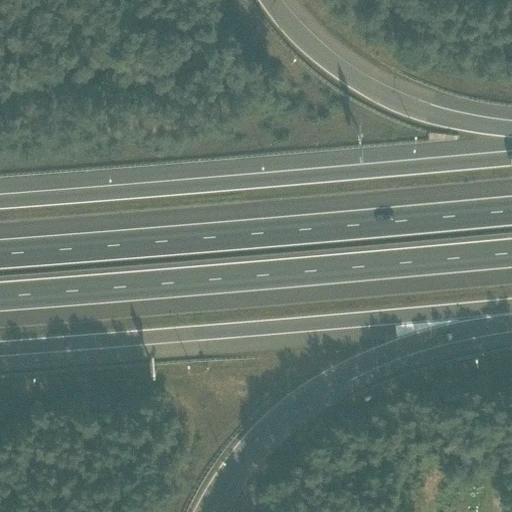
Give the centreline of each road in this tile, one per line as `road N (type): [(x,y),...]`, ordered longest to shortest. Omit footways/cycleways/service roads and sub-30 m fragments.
road 1 (motorway): [(511,210),(0,252)]
road 2 (motorway): [(0,293),(511,252)]
road 3 (motorway): [(511,152),(0,193)]
road 4 (motorway): [(0,348),(511,309)]
road 5 (motorway): [(202,511),(242,448),(325,380),(398,345),(511,315)]
road 6 (motorway): [(511,129),(442,118),(385,95),(295,35),(270,0)]
